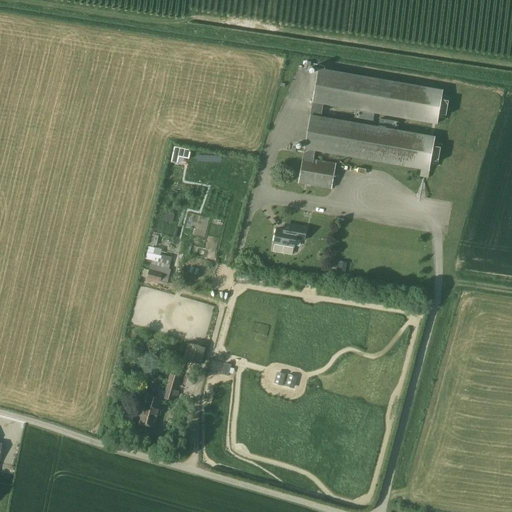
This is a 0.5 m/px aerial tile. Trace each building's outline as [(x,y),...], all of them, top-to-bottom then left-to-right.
[(318,69),(298,183),(332,189),(337,160),(314,156),(315,150),(421,169),(420,176),(428,178),(431,161),(438,162),(441,147),(434,146),(435,137),(335,120),(337,107),(438,124),(439,115),(446,116),(449,101),(442,100),(443,91),(318,69)] [(189,159),(191,150),(174,146),(171,162),(178,164),(179,157),(189,159)] [(304,240),(307,228),(285,224),(283,231),(277,230),(274,244),(294,247),(296,239),(304,240)] [(152,234),(149,244),(156,246),(158,236),(152,234)] [(172,258),(153,253),(146,280),(167,286),(171,269),(169,269),(172,258)] [(208,272),(209,269),(208,266),(207,263),(206,261),(204,259),(202,257),(199,256),(196,256),(194,256),(191,256),(189,257),(185,260),(183,262),(182,264),(182,267),(181,269),(182,272),(182,274),(184,277),(185,279),(188,281),(190,282),(193,283),(196,283),(198,283),(201,281),(205,279),(206,277),(208,274),(208,272)] [(189,344),(184,359),(200,364),(204,348),(189,344)] [(221,372),(229,375),(232,364),(224,362),(221,372)] [(280,373),(277,385),(283,386),(286,374),(280,373)] [(147,393),(138,423),(154,427),(162,398),(173,401),(180,378),(170,375),(166,392),(160,390),(158,396),(147,393)] [(289,375),(286,387),(292,388),(294,376),(289,375)]
